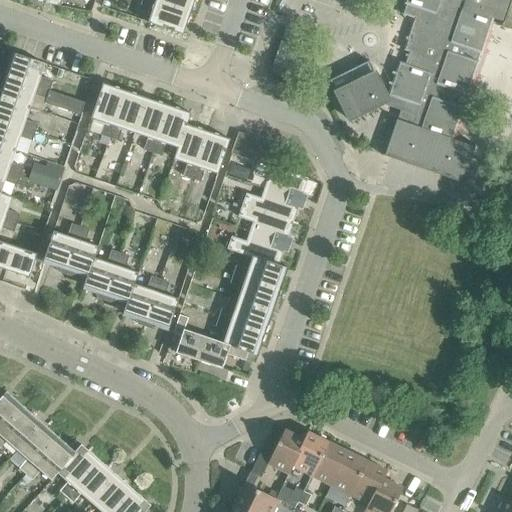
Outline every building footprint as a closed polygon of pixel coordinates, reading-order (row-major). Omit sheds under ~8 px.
[(190,13),(152,0),(141,0),(140,5),(152,9),(147,23),(182,35),(190,13)] [(152,0),(190,13),(194,0),(152,0)] [(369,61),(329,81),(349,120),(381,104),(400,111),(397,120),(396,120),(384,155),(382,154),(382,156),(462,183),(475,145),(474,145),(473,147),(451,139),(455,128),(462,108),(457,106),(461,93),(466,95),(477,61),(481,52),(492,19),(501,22),(499,27),(509,29),(511,29),(511,0),(405,0),(404,4),(421,9),(418,19),(412,17),(412,18),(414,19),(407,39),(407,40),(403,50),(408,52),(404,65),(399,63),(388,95),(385,93),(369,61)] [(2,74),(49,90),(52,82),(40,78),(44,64),(10,52),(2,74)] [(0,80),(0,97),(30,108),(34,95),(46,99),(49,90),(2,74),(0,80)] [(100,135),(109,138),(125,91),(103,84),(91,119),(104,123),(100,135)] [(45,104),(80,115),(84,103),(49,91),(45,104)] [(121,129),(134,134),(146,99),(125,91),(109,138),(117,141),(121,129)] [(0,121),(34,133),(37,125),(25,121),(30,108),(0,97),(0,121)] [(143,150),(152,153),(168,106),(146,99),(134,134),(147,138),(143,150)] [(165,144),(177,148),(178,148),(186,125),(190,114),(168,106),(152,153),(161,156),(165,144)] [(0,145),(15,151),(19,138),(31,142),(34,133),(0,121),(0,145)] [(183,176),(191,179),(207,132),(186,125),(178,148),(177,148),(173,160),(187,164),(183,176)] [(207,132),(191,179),(200,182),(204,170),(217,175),(230,140),(207,132)] [(231,153),(243,157),(250,137),(238,133),(231,153)] [(243,157),(254,161),(261,141),(250,137),(243,157)] [(254,161),(257,162),(266,165),(272,144),(261,141),(254,161)] [(272,144),(266,165),(277,168),(284,148),(272,144)] [(0,169),(19,176),(22,168),(10,164),(15,151),(0,145),(0,169)] [(45,167),(39,186),(55,191),(64,168),(47,162),(45,167)] [(267,179),(264,189),(300,201),(308,179),(277,168),(266,165),(257,162),(253,174),(267,179)] [(0,194),(0,193),(4,181),(16,185),(19,176),(0,169),(0,194)] [(19,176),(16,185),(24,188),(27,179),(19,176)] [(246,194),(242,205),(293,223),(300,201),(264,189),(261,199),(246,194)] [(0,218),(16,224),(19,215),(7,211),(11,197),(0,193),(0,194),(0,218)] [(253,222),(249,232),(285,244),(293,223),(242,205),(238,217),(253,222)] [(0,231),(1,228),(13,232),(16,224),(0,218),(0,231)] [(57,272),(64,274),(80,227),(71,224),(67,236),(53,232),(48,245),(44,257),(43,260),(53,263),(57,272)] [(79,272),(87,275),(88,275),(93,258),(94,258),(98,247),(84,242),(88,230),(80,227),(64,274),(70,277),(70,276),(79,272)] [(183,228),(180,238),(190,241),(193,232),(183,228)] [(227,249),(252,258),(252,257),(278,266),(278,265),(285,244),(249,232),(246,242),(231,237),(227,249)] [(0,268),(5,270),(13,246),(0,241),(0,268)] [(36,255),(44,257),(48,245),(40,242),(36,254),(13,246),(5,270),(29,278),(36,255)] [(97,298),(104,301),(120,254),(111,251),(107,263),(94,258),(93,258),(88,275),(87,275),(83,286),(93,289),(97,298)] [(119,298),(127,301),(128,301),(133,284),(134,284),(138,273),(124,268),(128,257),(120,254),(104,301),(110,303),(119,298)] [(236,266),(233,275),(280,291),(287,268),(278,265),(278,266),(252,257),(252,258),(248,270),(236,266)] [(242,287),(237,300),(272,312),(280,291),(233,275),(230,283),(242,287)] [(137,325),(144,327),(159,280),(151,277),(147,289),(134,284),(133,284),(128,301),(127,301),(123,312),(133,316),(137,324),(137,325)] [(159,280),(144,327),(150,329),(159,324),(169,328),(178,299),(164,295),(168,283),(159,280)] [(221,309),(218,318),(265,334),(265,332),(267,333),(269,326),(268,326),(272,312),(237,300),(233,313),(221,309)] [(175,353),(198,361),(206,337),(184,330),(188,318),(179,315),(175,327),(183,330),(175,353)] [(227,330),(223,343),(223,344),(230,346),(229,346),(235,349),(248,353),(255,355),(257,356),(262,342),(263,342),(266,336),(264,335),(265,334),(218,318),(215,326),(227,330)] [(206,337),(198,361),(222,369),(229,346),(230,346),(223,344),(223,343),(206,337)] [(248,353),(235,349),(233,357),(245,361),(248,353)] [(248,353),(245,361),(250,363),(252,363),(255,355),(248,353)] [(245,361),(242,370),(247,372),(250,363),(245,361)] [(0,433),(23,407),(5,392),(0,398),(0,433)] [(0,447),(6,441),(16,450),(40,423),(23,407),(0,433),(0,447)] [(18,468),(25,474),(57,438),(40,423),(16,450),(26,459),(18,468)] [(288,475),(292,467),(291,467),(304,440),(303,439),(284,430),(267,464),(288,475)] [(291,467),(292,467),(311,476),(327,442),(307,432),(303,439),(304,440),(291,467)] [(51,480),(57,473),(75,453),(74,452),(57,438),(25,474),(32,480),(40,471),(51,480)] [(311,476),(330,486),(347,451),(327,442),(311,476)] [(59,491),(66,497),(98,460),(80,445),(74,452),(75,453),(57,473),(67,482),(59,491)] [(330,486),(349,495),(366,461),(347,451),(330,486)] [(81,494),(91,503),(115,475),(98,460),(66,497),(72,503),(81,494)] [(349,495),(368,504),(369,505),(382,478),(383,479),(386,471),(366,461),(349,495)] [(252,468),(250,472),(258,476),(260,477),(266,467),(255,462),(252,468)] [(250,472),(244,483),(252,487),(258,476),(250,472)] [(25,474),(21,479),(28,485),(32,480),(25,474)] [(113,511),(132,490),(115,475),(91,503),(101,511),(113,511)] [(369,505),(368,504),(364,511),(390,511),(402,488),(383,479),(382,478),(369,505)] [(244,483),(234,504),(250,511),(272,511),(278,500),(252,487),(244,483)] [(290,499),(297,503),(303,491),(295,488),(290,499)] [(132,490),(113,511),(144,511),(150,506),(132,490)] [(303,491),(297,503),(305,507),(311,495),(303,491)] [(511,502),(505,499),(498,511),(511,511),(511,503),(511,504),(511,503),(511,502)]
